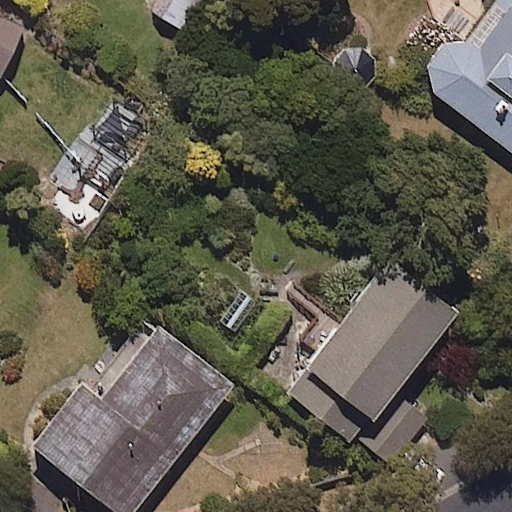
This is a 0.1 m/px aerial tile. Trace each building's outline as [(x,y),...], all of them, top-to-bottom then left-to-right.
[(208,0),(155,0),(150,10),(191,33),(208,0)] [(511,0),(501,0),(475,36),(470,43),(465,42),(460,43),(455,44),(450,45),(446,48),(442,51),(438,54),(435,58),(433,63),(431,67),(430,72),(430,77),(430,82),(431,87),(433,92),(511,149),(511,0)] [(0,79),(4,81),(24,92),(43,55),(23,44),(35,21),(0,3),(0,79)] [(6,132),(56,161),(42,184),(79,206),(113,148),(116,144),(29,93),(6,132)] [(296,346),(320,364),(296,397),(392,468),(429,417),(403,398),(466,314),(397,262),(349,326),(324,307),(296,346)] [(141,511),(239,387),(144,313),(38,449),(118,511),(141,511)]
